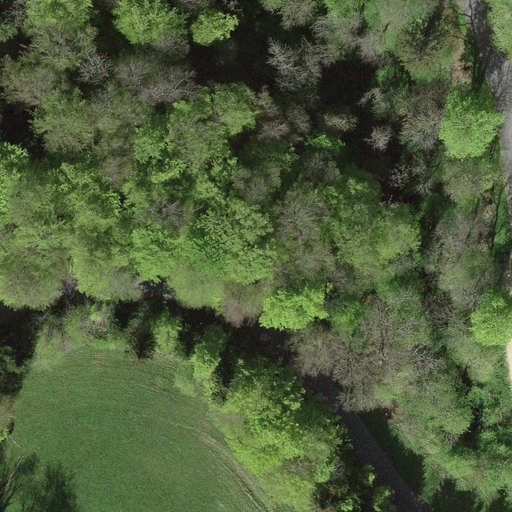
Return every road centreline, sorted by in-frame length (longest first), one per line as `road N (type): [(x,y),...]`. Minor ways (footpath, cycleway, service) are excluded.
road 1 (tertiary): [(0,306),(84,279),(185,287),(227,302),(307,361),(413,511)]
road 2 (tertiary): [(511,113),(470,0)]
